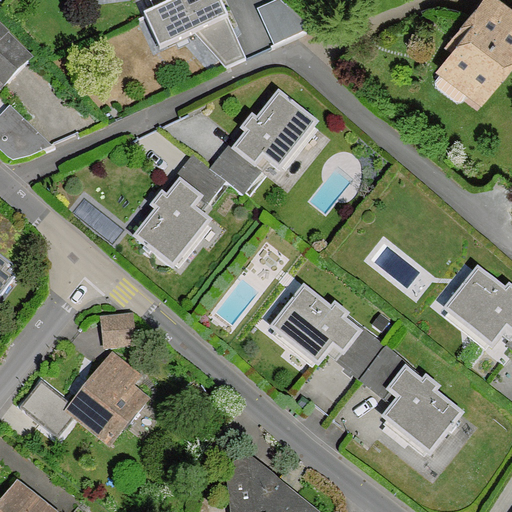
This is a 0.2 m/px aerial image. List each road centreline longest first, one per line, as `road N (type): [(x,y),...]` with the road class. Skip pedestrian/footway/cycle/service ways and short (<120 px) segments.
road 1 (residential): [(95,264),(388,511)]
road 2 (residential): [(0,387),(95,264)]
road 3 (residential): [(0,180),(95,264)]
